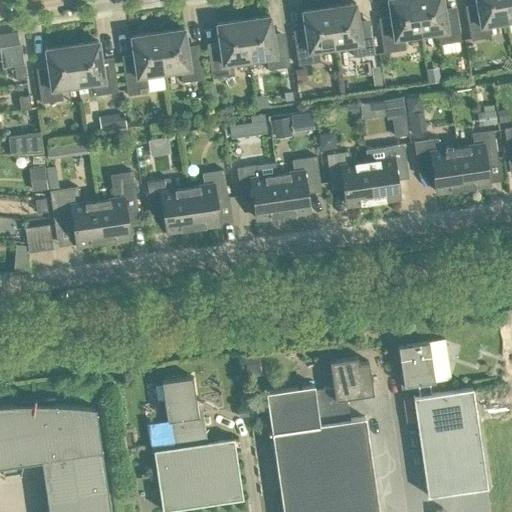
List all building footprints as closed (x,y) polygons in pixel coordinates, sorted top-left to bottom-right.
[(420,34),(414,0),(387,0),(391,20),(378,22),(382,51),(405,48),(403,36),(420,34)] [(441,0),(414,0),(420,34),(437,31),(439,43),(460,40),(456,10),(444,12),(441,0)] [(506,20),(502,0),(475,0),(477,7),(465,9),(470,39),(492,35),(489,23),(506,20)] [(511,0),(502,0),(506,20),(511,19),(511,0)] [(355,2),(328,6),(334,46),(351,44),(353,56),(374,53),(370,23),(358,25),(355,2)] [(334,46),(328,6),(301,10),(305,32),(293,34),(297,64),(319,61),(317,49),(334,46)] [(269,15),(242,19),(248,59),(265,56),(267,68),(289,65),(284,36),(272,37),(269,15)] [(248,59),(242,19),(216,23),(219,45),(207,47),(211,77),(233,73),(231,61),(248,59)] [(183,27),(157,31),(163,72),(180,69),(181,81),(203,78),(198,48),(187,50),(183,27)] [(0,45),(18,43),(16,30),(0,32),(0,45)] [(163,72),(157,31),(130,35),(134,58),(122,60),(127,94),(139,92),(138,87),(147,86),(146,74),(163,72)] [(98,40),(71,44),(77,84),(94,82),(96,94),(117,90),(113,61),(101,63),(98,40)] [(23,63),(20,44),(8,46),(11,65),(23,63)] [(77,84),(71,44),(44,48),(48,70),(36,72),(40,102),(62,99),(60,87),(77,84)] [(24,64),(13,66),(15,79),(26,77),(24,64)] [(307,79),(305,67),(294,69),(296,81),(307,79)] [(439,81),(437,67),(425,69),(428,83),(439,81)] [(381,83),(380,72),(372,73),(373,84),(381,83)] [(297,100),(296,90),(282,92),(283,102),(297,100)] [(18,96),(20,108),(30,107),(28,94),(18,96)] [(496,123),(493,105),(482,107),(483,111),(479,112),(480,125),(496,123)] [(53,107),(37,109),(39,121),(54,119),(53,107)] [(510,120),(507,107),(496,110),(499,122),(510,120)] [(125,125),(123,112),(98,116),(100,128),(125,125)] [(291,135),(288,116),(272,118),(272,119),(269,120),(271,134),(274,133),(274,137),(291,135)] [(407,134),(404,117),(391,118),(394,136),(407,134)] [(242,123),(228,125),(230,137),(244,135),(242,123)] [(511,125),(503,127),(509,157),(511,156),(511,125)] [(473,144),(456,146),(462,187),(488,183),(485,160),(497,159),(493,129),(471,132),(473,144)] [(7,135),(9,153),(41,151),(39,131),(7,135)] [(462,187),(456,146),(439,149),(437,137),(413,141),(417,170),(432,168),(435,191),(462,187)] [(65,156),(63,142),(45,144),(47,158),(65,156)] [(383,157),(366,160),(372,200),(398,196),(395,174),(407,172),(403,142),(381,145),(383,157)] [(372,200),(366,160),(349,162),(347,150),(326,154),(330,183),(342,181),(345,204),(372,200)] [(293,171),(276,173),(282,213),(308,209),(305,187),(320,185),(315,155),(291,159),(293,171)] [(282,213),(276,173),(259,176),(257,164),(236,167),(240,196),(252,195),(255,217),(282,213)] [(102,240),(96,200),(79,202),(77,185),(57,188),(54,166),(45,167),(54,224),(72,221),(76,244),(102,240)] [(29,170),(32,190),(47,188),(44,168),(29,170)] [(203,183),(186,186),(192,227),(219,223),(215,200),(227,198),(223,169),(201,172),(203,183)] [(113,197),(96,200),(102,240),(129,236),(126,219),(138,218),(131,170),(119,172),(121,184),(111,185),(113,197)] [(192,227),(186,186),(169,189),(167,177),(146,180),(150,210),(162,208),(166,231),(192,227)] [(34,198),(36,211),(47,210),(45,197),(34,198)] [(49,223),(36,225),(40,249),(52,247),(49,223)] [(40,249),(36,225),(24,227),(27,251),(40,249)] [(417,383),(418,394),(430,393),(428,381),(434,380),(428,340),(397,345),(403,385),(417,383)] [(511,347),(506,346),(501,363),(511,366),(511,347)] [(345,396),(372,392),(368,360),(358,362),(357,355),(329,360),(333,386),(314,389),(313,384),(265,391),(282,511),(378,511),(364,416),(349,418),(345,396)] [(260,372),(259,356),(244,358),(246,373),(260,372)] [(172,446),(153,449),(161,509),(242,497),(233,437),(205,441),(201,413),(197,414),(191,375),(160,380),(166,419),(168,419),(172,446)] [(430,393),(418,394),(412,395),(427,494),(486,485),(471,387),(430,393)] [(0,464),(1,465),(2,475),(20,472),(23,455),(40,459),(48,511),(110,511),(94,407),(73,404),(53,403),(54,395),(13,401),(12,403),(0,403),(0,464)] [(248,415),(246,406),(237,408),(238,417),(248,415)]
